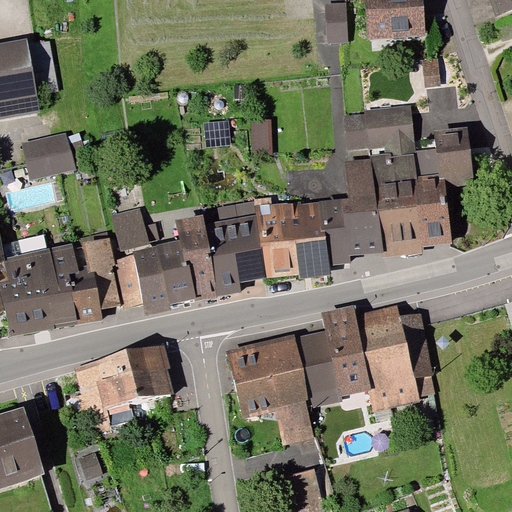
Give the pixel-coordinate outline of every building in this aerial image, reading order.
[(425,0),(363,0),(369,49),(429,43),(425,0)] [(26,48),(0,53),(0,124),(40,116),(26,48)] [(413,151),(416,151),(411,106),(365,110),(365,114),(369,147),(369,149),(384,147),(384,154),(392,153),(392,156),(414,154),(413,151)] [(369,147),(365,114),(344,116),(348,150),(369,147)] [(413,151),(414,154),(416,176),(439,173),(439,178),(444,178),(446,187),(475,183),(469,127),(434,131),(436,149),(416,151),(413,151)] [(66,136),(20,145),(28,184),(74,174),(66,136)] [(371,155),(371,159),(383,251),(384,257),(423,252),(422,246),(452,243),(446,187),(444,178),(439,178),(439,173),(416,176),(414,154),(392,156),(392,153),(384,154),(371,155)] [(321,202),(329,265),(351,262),(350,256),(383,251),(371,159),(344,162),(349,198),(321,202)] [(205,223),(218,296),(242,292),(240,282),(267,277),(254,205),(253,201),(218,207),(220,220),(205,223)] [(254,205),(267,277),(299,275),(300,278),(331,275),(329,265),(321,202),(301,204),(300,201),(254,205)] [(182,240),(193,299),(193,302),(218,296),(205,223),(203,214),(178,219),(182,240)] [(169,304),(193,299),(182,240),(132,251),(146,315),(170,309),(169,304)] [(73,244),(5,257),(5,261),(9,280),(0,281),(0,286),(5,311),(11,339),(104,320),(94,271),(89,273),(83,247),(74,249),(73,244)] [(0,313),(5,311),(0,286),(0,281),(9,280),(5,261),(0,263),(0,313)] [(355,310),(321,318),(325,334),(342,405),(371,397),(374,414),(438,399),(417,312),(358,325),(355,310)] [(313,412),(342,405),(325,334),(296,341),(313,412)] [(296,341),(228,357),(245,425),(277,417),(285,452),(320,443),(313,412),(296,341)] [(165,349),(78,373),(91,421),(179,397),(165,349)] [(0,500),(45,486),(23,418),(0,425),(0,500)]
